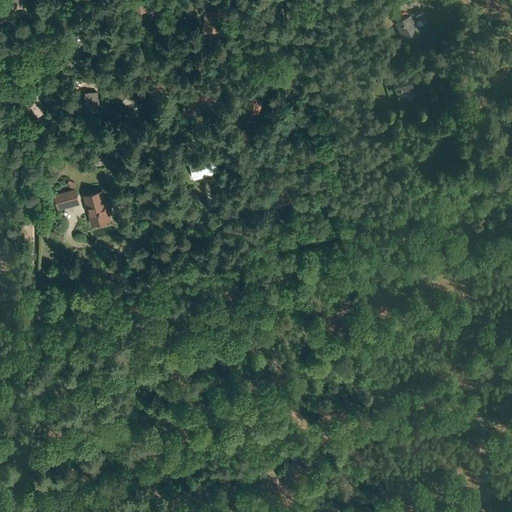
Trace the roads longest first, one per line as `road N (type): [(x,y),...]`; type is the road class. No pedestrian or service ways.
road 1 (unclassified): [(0,325),(511,183)]
road 2 (track): [(457,198),(489,511)]
